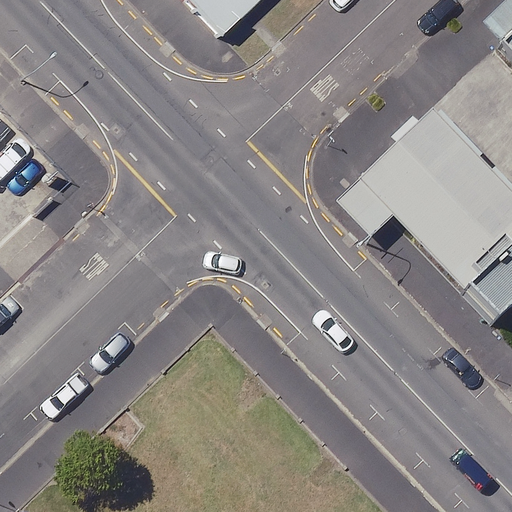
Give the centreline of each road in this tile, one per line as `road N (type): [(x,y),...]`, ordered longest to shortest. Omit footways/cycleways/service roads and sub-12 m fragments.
road 1 (tertiary): [(489,511),(182,202)]
road 2 (residential): [(390,0),(182,202)]
road 3 (tertiary): [(182,202),(0,5)]
road 4 (unclassified): [(0,379),(182,202)]
